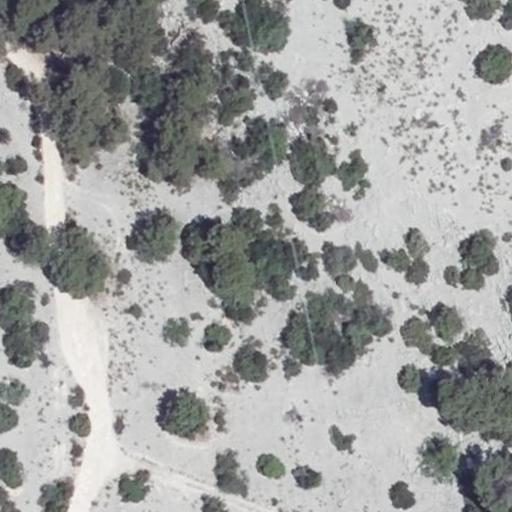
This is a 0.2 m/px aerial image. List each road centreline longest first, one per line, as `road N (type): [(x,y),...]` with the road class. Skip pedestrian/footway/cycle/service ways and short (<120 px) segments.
road 1 (track): [(0,23),(43,76),(94,403),(73,511)]
road 2 (track): [(84,453),(259,511)]
